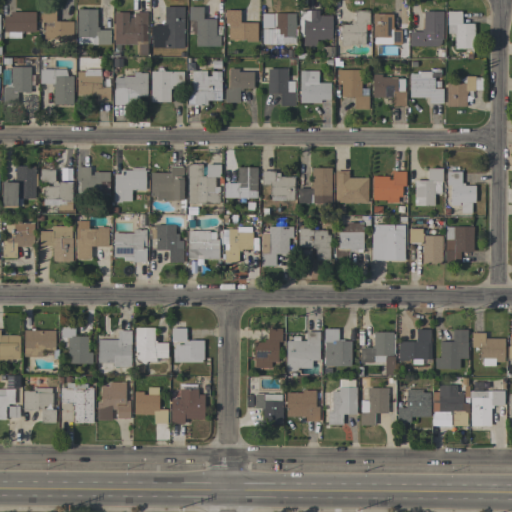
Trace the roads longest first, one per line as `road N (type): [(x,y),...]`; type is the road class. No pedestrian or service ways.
road 1 (tertiary): [(0,482),(511,496)]
road 2 (residential): [(0,454),(511,459)]
road 3 (residential): [(0,294),(511,298)]
road 4 (residential): [(0,133),(498,138)]
road 5 (residential): [(498,299),(494,0)]
road 6 (residential): [(228,511),(226,296)]
